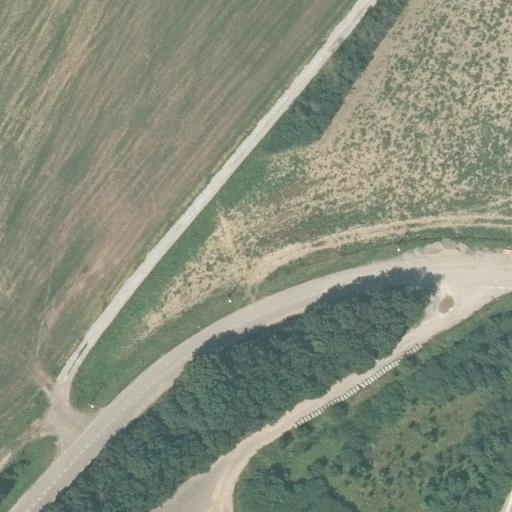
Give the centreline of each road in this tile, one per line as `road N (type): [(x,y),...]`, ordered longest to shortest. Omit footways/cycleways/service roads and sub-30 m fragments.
road 1 (track): [(88,445),(58,417),(59,388),(79,354),(372,0)]
road 2 (tertiary): [(27,511),(154,380),(206,341),(331,289),(396,275),(490,271)]
road 3 (unclassified): [(167,511),(278,430),(468,310),(490,271)]
